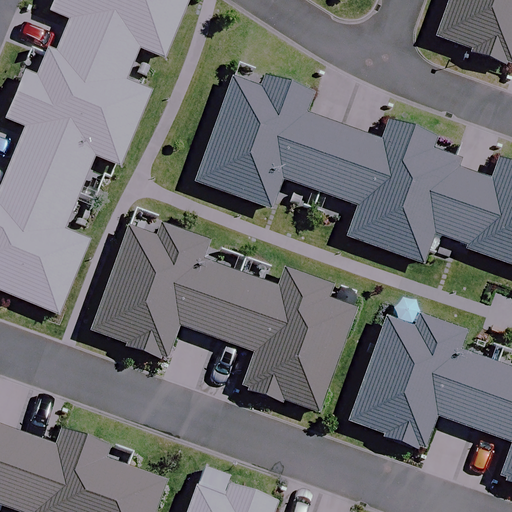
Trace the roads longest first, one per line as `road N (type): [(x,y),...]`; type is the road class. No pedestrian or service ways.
road 1 (residential): [(0,347),(463,511)]
road 2 (residential): [(379,62),(511,112)]
road 3 (residential): [(262,0),(379,62)]
